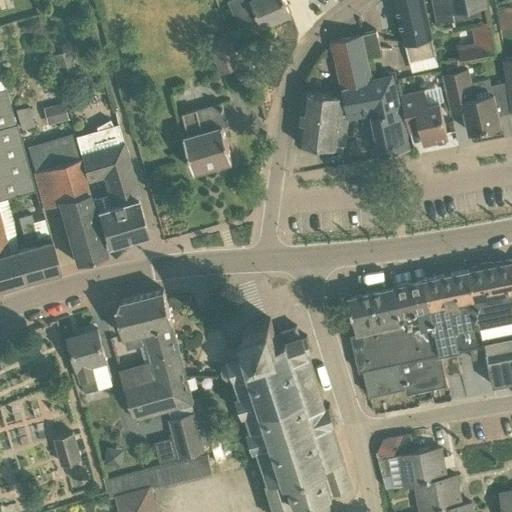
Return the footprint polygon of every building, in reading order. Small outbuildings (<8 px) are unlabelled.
[(263,26),(292,13),(286,0),(228,0),(241,27),(260,19),(263,26)] [(432,37),(423,0),(395,0),(406,43),(411,62),(437,55),(432,37)] [(495,52),(488,12),(486,0),(433,0),(437,20),(453,17),(454,27),(473,24),(478,55),(495,52)] [(511,5),(497,7),(505,58),(511,104),(511,5)] [(377,29),(374,30),(332,40),(342,85),(372,79),(367,58),(383,55),(377,29)] [(229,37),(227,38),(209,44),(222,74),(241,66),(229,37)] [(70,49),(54,54),(61,76),(77,70),(70,49)] [(492,84),(494,92),(475,96),(469,68),(444,73),(447,87),(451,111),(464,108),(470,131),(501,124),(499,114),(511,111),(511,109),(508,81),(492,84)] [(341,115),(347,114),(347,121),(372,117),(381,152),(409,145),(404,122),(395,75),(372,79),(342,85),(344,94),(339,94),(340,96),(343,96),(341,115)] [(36,189),(17,122),(16,122),(3,78),(0,78),(0,175),(6,197),(36,189)] [(339,94),(324,92),(305,90),(302,116),(347,121),(347,114),(341,115),(343,96),(340,96),(339,94)] [(439,102),(427,104),(423,90),(402,95),(408,124),(420,121),(425,142),(448,136),(439,102)] [(223,125),(228,124),(222,101),(183,111),(189,134),(185,135),(194,170),(233,159),(223,125)] [(64,102),(53,105),(58,122),(69,119),(64,102)] [(22,129),(35,125),(29,106),(17,109),(22,129)] [(302,116),(299,143),(338,148),(339,143),(346,143),(347,121),(302,116)] [(140,197),(118,124),(113,125),(110,120),(97,127),(98,129),(76,136),(82,153),(89,179),(105,175),(110,194),(94,198),(107,244),(148,231),(138,198),(140,197)] [(78,157),(72,133),(43,142),(49,165),(36,169),(46,204),(60,200),(77,262),(106,254),(99,231),(78,157)] [(0,286),(25,279),(17,249),(12,216),(6,197),(0,175),(0,286)] [(31,213),(18,216),(27,246),(17,249),(25,279),(25,280),(60,270),(48,233),(37,236),(31,213)] [(511,259),(469,269),(485,344),(488,357),(493,385),(511,380),(511,259)] [(469,269),(432,277),(425,278),(433,316),(439,344),(441,344),(447,375),(462,371),(456,349),(471,346),(473,360),(488,357),(485,344),(469,269)] [(417,320),(433,316),(425,278),(395,285),(400,312),(414,309),(417,320)] [(433,316),(417,320),(414,309),(400,312),(395,285),(392,286),(393,291),(358,299),(354,304),(351,306),(357,332),(351,333),(359,370),(364,369),(370,395),(406,387),(407,392),(449,382),(447,375),(441,344),(439,344),(433,316)] [(172,322),(173,322),(170,311),(164,288),(143,294),(171,407),(193,401),(172,322)] [(143,294),(134,296),(121,299),(117,307),(124,334),(137,331),(141,344),(147,342),(152,360),(120,368),(123,381),(133,412),(134,417),(171,407),(143,294)] [(332,422),(336,421),(330,402),(326,404),(309,353),(310,353),(309,351),(312,349),(307,335),(304,335),(303,334),(300,334),(297,324),(283,329),(284,330),(276,332),(271,318),(245,326),(250,341),(228,348),(232,357),(229,358),(229,360),(227,361),(225,362),(225,363),(224,364),(223,366),(223,367),(223,369),(223,370),(223,371),(224,372),(224,373),(225,374),(227,376),(229,377),(230,377),(231,377),(232,377),(233,377),(240,395),(237,396),(243,414),(247,413),(252,429),(248,431),(255,450),(260,448),(271,482),(268,483),(277,511),(308,511),(307,508),(310,510),(312,510),(313,510),(316,511),(318,511),(321,510),(323,509),(324,508),(325,507),(327,505),(328,504),(329,503),(330,501),(331,500),(331,498),(331,497),(331,495),(331,494),(331,492),(331,491),(352,483),(343,458),(344,458),(332,422)] [(98,328),(69,336),(76,359),(84,391),(98,387),(91,362),(106,357),(105,351),(98,328)] [(195,412),(170,419),(175,438),(180,457),(205,450),(195,412)] [(76,432),(55,438),(62,464),(83,458),(76,432)] [(378,452),(389,458),(393,457),(399,443),(384,437),(378,452)] [(400,455),(393,457),(389,458),(395,486),(416,483),(457,475),(457,474),(447,475),(442,446),(401,454),(400,454),(400,455)] [(123,462),(123,449),(107,449),(107,462),(123,462)] [(177,462),(182,483),(213,474),(208,454),(177,462)] [(158,511),(153,491),(150,491),(144,470),(107,480),(111,496),(116,495),(120,511),(158,511)] [(457,475),(416,483),(421,511),(431,510),(473,502),(472,501),(462,503),(457,475)] [(511,511),(511,489),(500,491),(504,511),(511,511)] [(431,510),(431,511),(474,511),(473,502),(431,510)]
